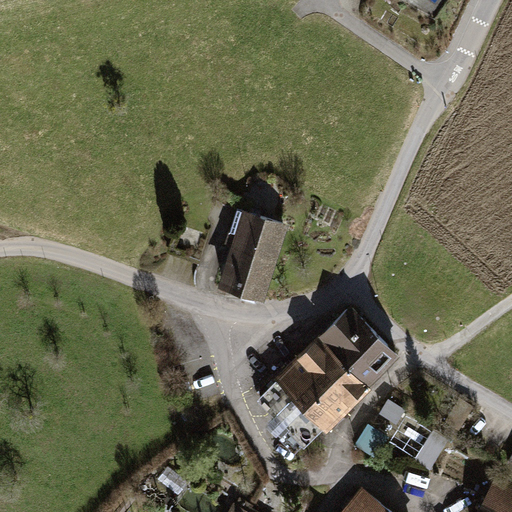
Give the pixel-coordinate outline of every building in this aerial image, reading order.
[(290,221),(244,208),(219,283),(267,298),(290,221)] [(277,378),(258,395),(306,444),(324,426),(329,429),(403,353),(351,303),(276,377),(277,378)] [(397,421),(406,409),(391,398),(382,410),(397,421)] [(448,438),(402,418),(390,445),(436,465),(448,438)] [(511,456),(500,474),(511,480),(511,456)] [(498,472),(476,511),(511,511),(511,480),(500,474),(498,472)] [(397,511),(363,485),(340,511),(397,511)] [(264,511),(251,504),(248,508),(234,501),(227,511),(264,511)]
